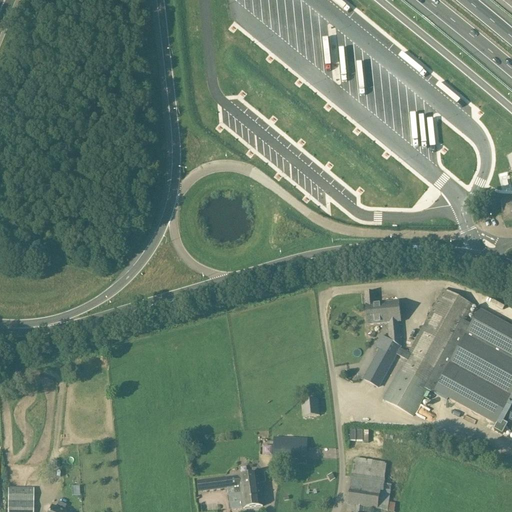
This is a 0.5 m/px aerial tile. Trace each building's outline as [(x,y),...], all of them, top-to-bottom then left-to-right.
[(381,405),(411,421),(430,387),(436,390),(435,392),(502,428),(499,433),(511,439),(511,326),(511,325),(511,323),(504,320),(503,322),(480,309),(471,327),(464,323),(474,306),(444,290),(410,352),(401,348),(398,323),(401,322),(399,302),(375,305),(374,293),(365,294),(368,326),(388,324),(390,341),(381,336),(342,408),(362,419),(398,353),(407,358),(381,405)] [(320,416),(319,400),(302,401),(303,418),(320,416)] [(274,442),(273,463),(307,465),(308,444),(274,442)] [(263,447),(264,456),(273,455),(273,446),(263,447)] [(243,509),(262,507),(259,484),(266,483),(265,474),(258,475),(258,474),(233,477),(235,495),(241,494),(243,509)] [(8,511),(33,511),(34,490),(12,489),(13,477),(6,477),(5,490),(8,490),(8,511)] [(199,494),(229,490),(227,478),(197,482),(199,494)] [(381,492),(350,487),(348,506),(347,511),(348,511),(363,511),(364,508),(372,509),(378,510),(381,492)] [(63,511),(67,506),(59,503),(56,509),(51,507),(49,511),(63,511)]
